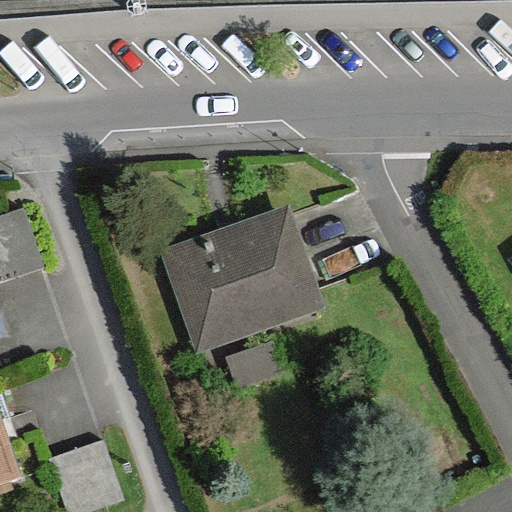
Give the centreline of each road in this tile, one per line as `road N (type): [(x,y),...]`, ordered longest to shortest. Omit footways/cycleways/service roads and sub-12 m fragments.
road 1 (residential): [(0,126),(365,101)]
road 2 (residential): [(365,101),(384,180),(511,413)]
road 3 (residential): [(365,101),(511,99)]
